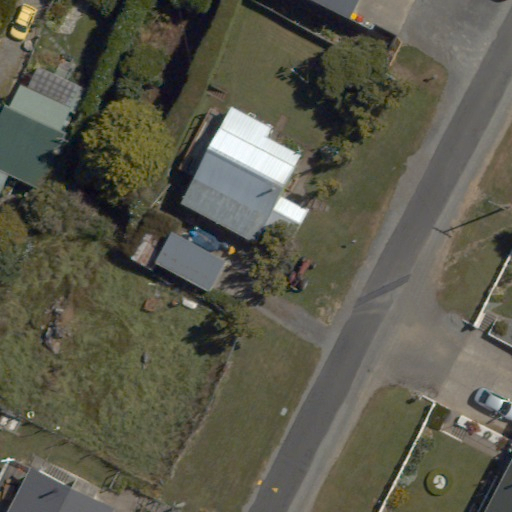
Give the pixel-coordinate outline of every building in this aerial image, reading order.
[(403,0),(277,0),(255,27),(362,78),(403,0)] [(34,65),(22,90),(0,137),(0,195),(7,180),(38,195),(87,90),(34,65)] [(322,206),(203,148),(150,257),(270,314),(322,206)] [(52,184),(39,214),(108,243),(121,212),(52,184)] [(511,511),(511,480),(497,511),(511,511)]
